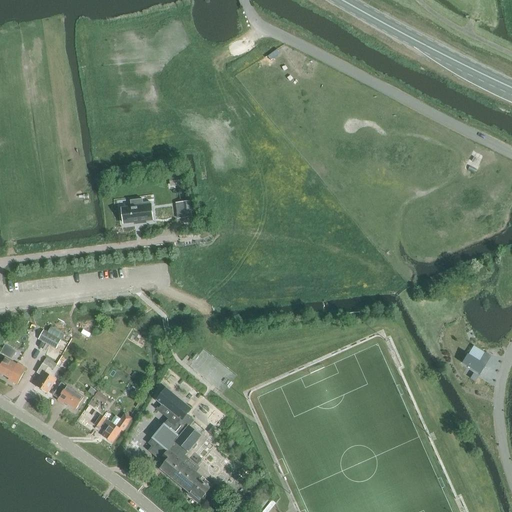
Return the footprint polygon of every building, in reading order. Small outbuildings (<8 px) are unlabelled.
[(170,184),(182,182),(181,175),(169,177),(170,184)] [(131,207),(122,209),(124,224),(134,223),(135,224),(146,223),(145,219),(152,218),(150,202),(143,203),(142,199),(130,200),(131,207)] [(183,202),(185,218),(192,217),(190,202),(183,202)] [(48,332),(44,330),(39,339),(56,349),(65,333),(51,326),(48,332)] [(480,374),(491,357),(485,353),(479,362),(468,355),(463,364),(480,374)] [(5,358),(0,367),(0,373),(10,379),(9,380),(17,385),(27,368),(18,363),(17,365),(5,358)] [(48,394),(57,380),(45,373),(49,367),(54,370),(57,364),(47,358),(37,373),(42,376),(35,386),(48,394)] [(53,395),(59,399),(58,400),(63,404),(65,402),(76,410),(85,397),(62,382),(53,395)] [(88,392),(94,396),(97,392),(91,387),(88,392)] [(169,419),(149,444),(153,447),(149,451),(164,464),(160,469),(189,493),(202,478),(196,473),(200,468),(185,456),(188,452),(189,452),(201,436),(190,427),(195,421),(187,415),(191,409),(166,389),(157,400),(163,405),(159,410),(158,408),(157,409),(169,419)] [(108,399),(98,392),(95,397),(105,404),(108,399)] [(108,428),(102,435),(113,443),(122,430),(123,431),(132,419),(125,414),(121,420),(115,416),(111,423),(101,416),(95,424),(100,428),(103,424),(108,428)] [(213,436),(217,430),(213,426),(209,432),(213,436)] [(189,493),(188,494),(198,503),(205,495),(207,494),(209,492),(209,490),(212,486),(206,482),(205,484),(201,481),(203,479),(202,478),(189,493)] [(254,494),(263,482),(259,478),(249,490),(254,494)]
